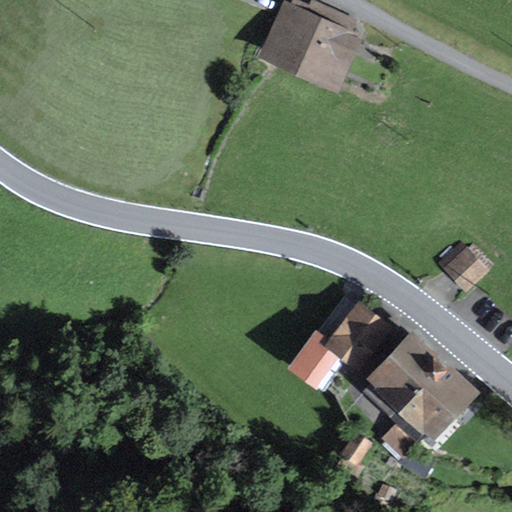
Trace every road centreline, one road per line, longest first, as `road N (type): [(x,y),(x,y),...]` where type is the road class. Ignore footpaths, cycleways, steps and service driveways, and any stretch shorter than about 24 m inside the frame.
road 1 (tertiary): [(0,166),(48,200),(300,252),(367,277),(511,386)]
road 2 (unclassified): [(511,83),(331,0)]
